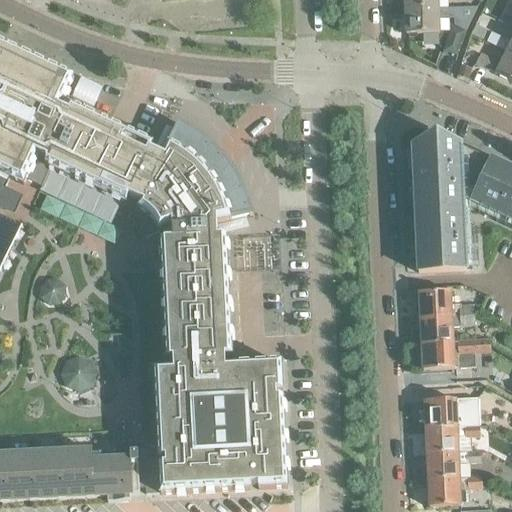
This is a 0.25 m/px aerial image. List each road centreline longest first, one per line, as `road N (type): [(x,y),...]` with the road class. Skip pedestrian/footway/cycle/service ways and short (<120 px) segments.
road 1 (unclassified): [(332,511),(308,74)]
road 2 (residential): [(393,511),(371,78)]
road 3 (residential): [(308,74),(148,60),(0,3)]
road 4 (unknown): [(148,60),(172,111),(237,167),(266,189),(315,192)]
road 5 (residential): [(511,128),(371,78)]
